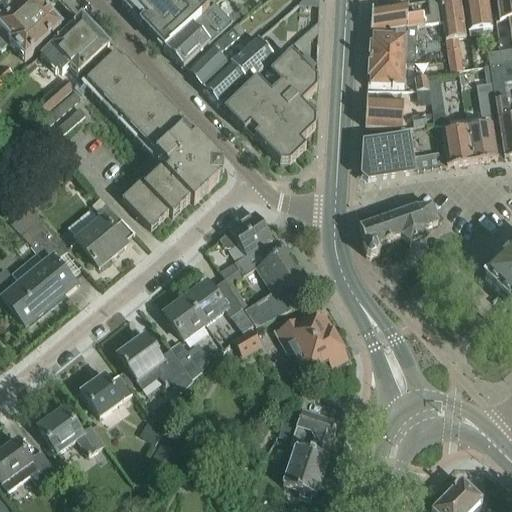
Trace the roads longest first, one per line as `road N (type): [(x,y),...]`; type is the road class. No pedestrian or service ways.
road 1 (residential): [(0,400),(254,182)]
road 2 (residential): [(254,182),(92,0)]
road 3 (tertiary): [(334,213),(344,280),(414,415)]
road 4 (tertiary): [(345,0),(334,213)]
